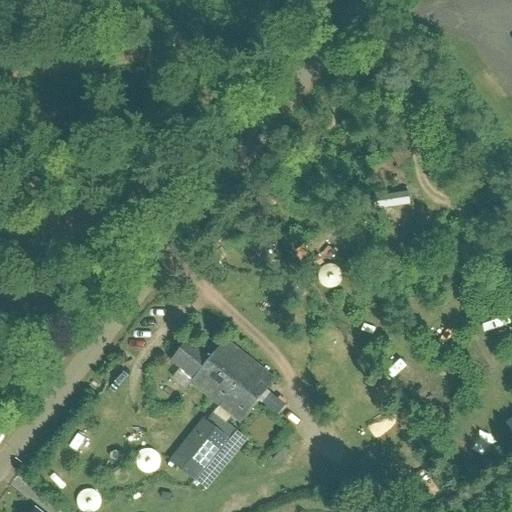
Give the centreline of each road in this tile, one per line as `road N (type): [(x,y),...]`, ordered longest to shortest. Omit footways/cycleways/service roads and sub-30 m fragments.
road 1 (unclassified): [(0,468),(171,258),(325,48)]
road 2 (track): [(196,53),(0,72)]
road 3 (track): [(205,293),(149,348),(135,376),(139,402)]
road 4 (unclassified): [(196,53),(311,39),(325,48)]
